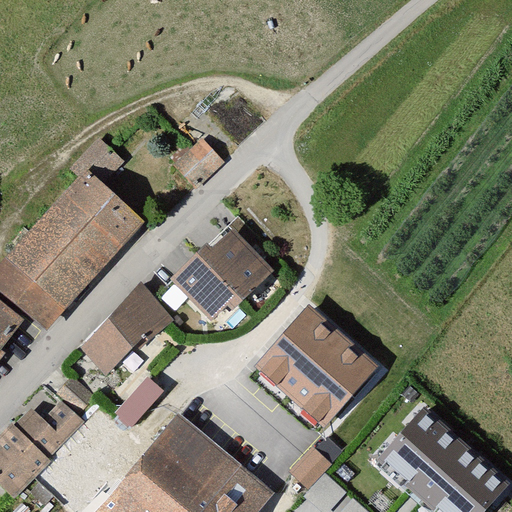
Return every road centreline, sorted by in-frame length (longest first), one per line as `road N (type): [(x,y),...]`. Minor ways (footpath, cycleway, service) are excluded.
road 1 (residential): [(0,406),(128,269),(426,0)]
road 2 (unknown): [(211,379),(168,398),(85,476)]
